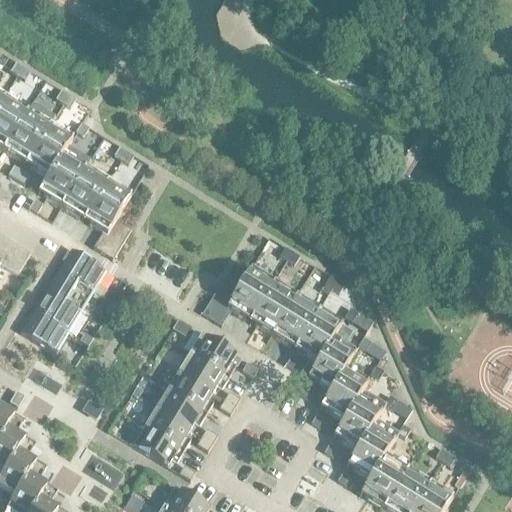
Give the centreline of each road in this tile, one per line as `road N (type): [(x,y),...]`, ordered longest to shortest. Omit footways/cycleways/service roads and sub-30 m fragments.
road 1 (residential): [(250,403),(270,366),(65,241)]
road 2 (residential): [(81,511),(42,399),(0,374)]
road 3 (residential): [(250,403),(212,461),(218,485),(267,509)]
road 4 (residential): [(267,509),(304,451),(297,431),(250,403)]
road 5 (residential): [(65,241),(0,348)]
